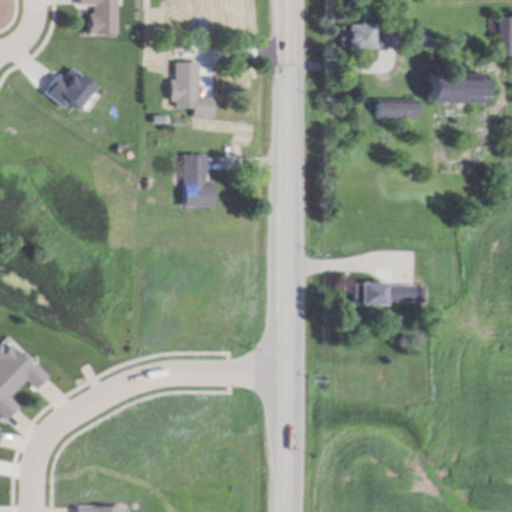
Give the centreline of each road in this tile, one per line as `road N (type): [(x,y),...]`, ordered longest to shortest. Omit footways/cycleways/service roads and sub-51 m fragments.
road 1 (primary): [(285,0),(280,511)]
road 2 (residential): [(32,511),(32,464),(47,430),(136,380),(282,371)]
